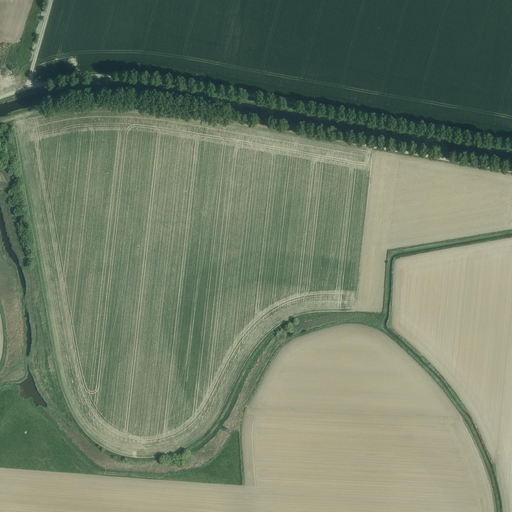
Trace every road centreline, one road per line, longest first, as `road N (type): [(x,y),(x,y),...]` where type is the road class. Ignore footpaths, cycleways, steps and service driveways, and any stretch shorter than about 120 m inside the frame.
road 1 (track): [(511,142),(134,75),(63,80),(0,96)]
road 2 (track): [(0,121),(133,104),(511,170)]
